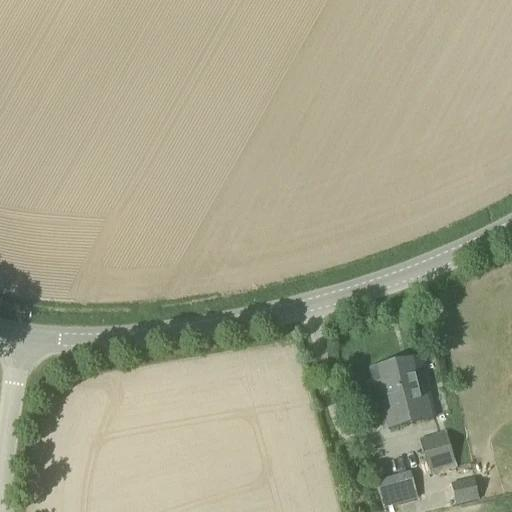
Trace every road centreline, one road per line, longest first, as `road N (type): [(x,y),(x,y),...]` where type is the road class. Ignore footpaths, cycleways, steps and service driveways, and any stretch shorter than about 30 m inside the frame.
road 1 (tertiary): [(16,345),(120,346),(275,320),(398,285),(511,236)]
road 2 (tertiary): [(5,511),(16,345)]
